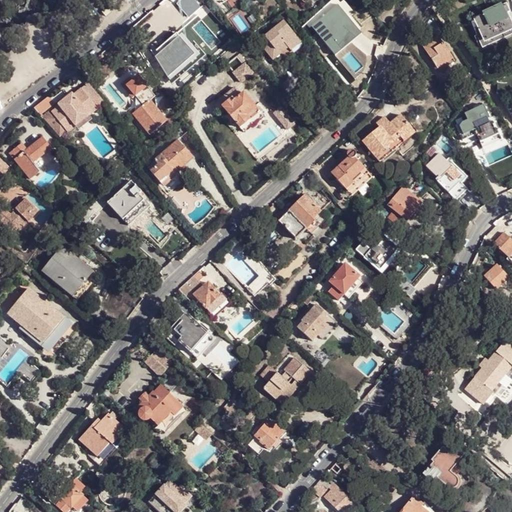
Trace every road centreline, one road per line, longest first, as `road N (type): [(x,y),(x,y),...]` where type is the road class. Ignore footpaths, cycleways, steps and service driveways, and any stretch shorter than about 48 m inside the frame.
road 1 (residential): [(0,505),(153,301),(361,112),(399,31),(427,0)]
road 2 (residential): [(283,511),(395,383),(423,344),(473,236),(511,202)]
road 3 (residential): [(147,0),(0,125)]
